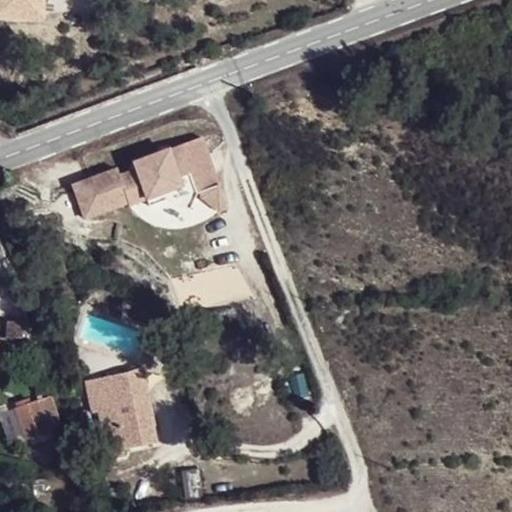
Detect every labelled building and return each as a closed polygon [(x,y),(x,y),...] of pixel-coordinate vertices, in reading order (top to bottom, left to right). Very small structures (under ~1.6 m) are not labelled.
[(0,0),(0,18),(45,21),(45,0),(0,0)] [(207,143),(198,146),(206,173),(216,171),(207,143)] [(145,162),(96,177),(104,211),(150,197),(151,200),(170,195),(173,202),(191,196),(215,207),(224,192),(217,170),(216,171),(206,173),(198,146),(162,157),(164,164),(147,169),(145,162)] [(8,338),(23,337),(23,329),(29,329),(29,320),(8,320),(8,338)] [(135,397),(146,395),(141,370),(130,372),(135,397)] [(148,395),(146,395),(135,397),(130,372),(106,376),(108,390),(99,391),(103,411),(98,411),(107,460),(122,456),(121,449),(155,443),(151,426),(154,426),(148,395)] [(103,411),(99,391),(90,393),(94,412),(98,411),(103,411)] [(27,437),(58,428),(48,397),(18,406),(27,437)]
